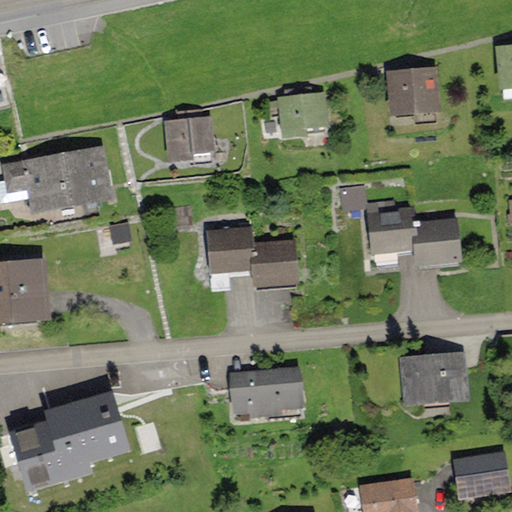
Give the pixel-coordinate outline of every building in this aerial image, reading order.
[(511,47),(500,48),(502,93),(511,92),(511,47)] [(438,71),(392,76),(397,124),(443,119),(438,71)] [(284,101),(279,101),(283,143),(306,141),(305,135),(331,133),(328,96),(312,97),(312,92),(284,94),(284,101)] [(176,124),(166,125),(170,168),(193,166),(192,157),(216,154),(213,120),(202,122),(202,114),(176,117),(176,124)] [(107,150),(1,166),(6,195),(29,191),(33,216),(116,203),(107,150)] [(365,187),(340,189),(343,214),(367,212),(365,187)] [(414,209),(370,212),(373,257),(377,256),(377,269),(398,268),(397,257),(417,256),(415,226),(414,209)] [(457,223),(415,226),(417,256),(418,270),(461,266),(457,223)] [(128,225),(111,228),(115,249),(132,246),(128,225)] [(210,279),(254,276),(252,246),(251,230),(206,234),(210,279)] [(296,243),(252,246),(254,276),(255,292),(299,289),(296,243)] [(47,264),(0,267),(0,331),(52,328),(47,264)] [(462,358),(401,363),(405,408),(467,402),(462,358)] [(301,370),(227,375),(230,421),(304,416),(301,370)] [(46,427),(10,437),(27,497),(90,479),(86,467),(126,456),(110,397),(43,416),(46,427)] [(504,456),(456,463),(461,501),(510,494),(504,456)] [(415,511),(411,483),(360,490),(363,511),(415,511)]
